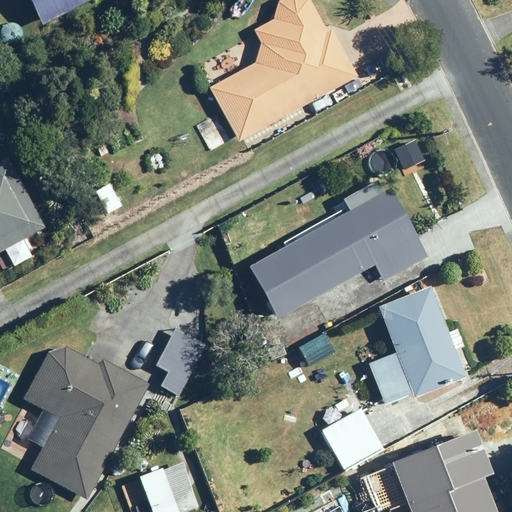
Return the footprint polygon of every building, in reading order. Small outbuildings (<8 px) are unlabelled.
[(31,0),(44,24),(90,0),(31,0)] [(211,88),(222,108),(215,112),(221,123),(227,120),(239,142),(357,77),(331,30),(328,31),(310,0),(279,0),(278,1),(272,20),(254,30),(262,44),(258,62),(211,88)] [(7,131),(0,135),(0,154),(0,155),(16,146),(7,131)] [(0,251),(45,226),(8,158),(0,162),(0,251)] [(96,192),(110,214),(124,205),(110,183),(96,192)] [(391,187),(250,267),(279,319),(375,265),(385,282),(430,256),(391,187)] [(251,232),(231,244),(243,264),(263,252),(251,232)] [(11,252),(0,257),(0,262),(3,269),(16,262),(11,252)] [(397,352),(370,363),(386,404),(414,393),(416,398),(467,377),(431,286),(379,306),(397,352)] [(326,333),(300,346),(311,367),(337,353),(326,333)] [(25,398),(60,417),(31,469),(87,499),(150,384),(104,359),(100,365),(65,346),(51,350),(25,398)] [(363,409),(322,431),(344,471),(384,449),(363,409)] [(497,511),(484,477),(495,472),(478,428),(392,461),(411,511),(497,511)] [(163,469),(142,477),(153,511),(181,511),(195,507),(184,474),(167,480),(163,469)]
